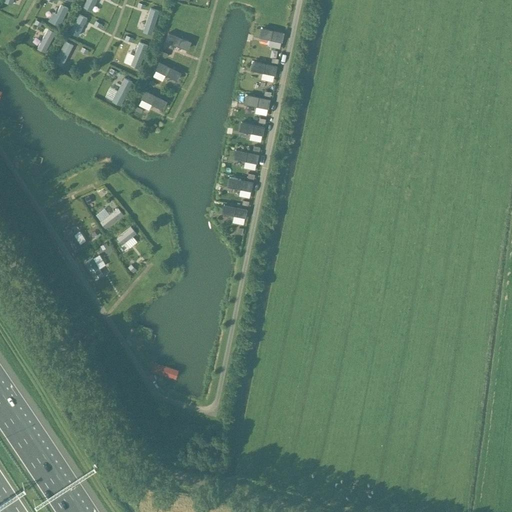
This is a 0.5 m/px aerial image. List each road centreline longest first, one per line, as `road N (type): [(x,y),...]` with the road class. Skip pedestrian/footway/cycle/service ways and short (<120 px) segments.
road 1 (unclassified): [(302,511),(159,472),(133,457),(0,248)]
road 2 (motorway): [(71,511),(0,403)]
